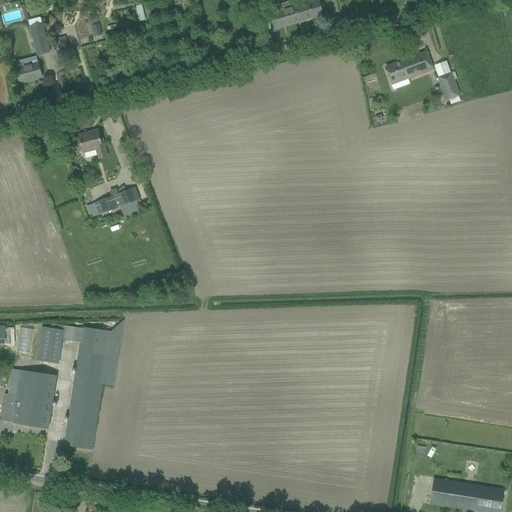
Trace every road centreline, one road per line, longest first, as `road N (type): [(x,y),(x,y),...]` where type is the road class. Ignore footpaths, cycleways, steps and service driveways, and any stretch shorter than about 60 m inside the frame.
road 1 (unclassified): [(0,124),(468,0)]
road 2 (unclassified): [(235,511),(0,476)]
